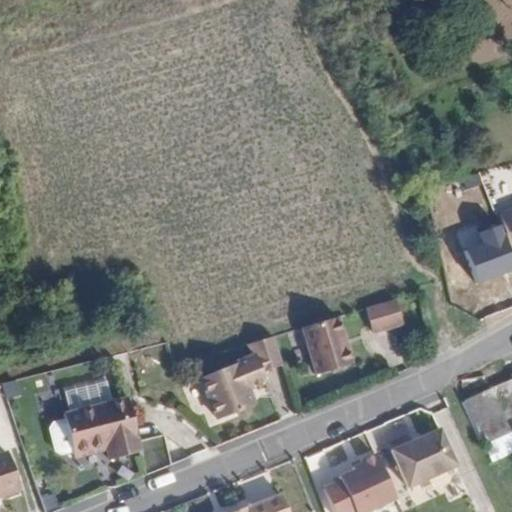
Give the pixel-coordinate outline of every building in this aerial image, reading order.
[(511,213),(502,217),(511,240),(511,213)] [(400,319),(393,296),(364,305),(372,328),(400,319)] [(336,314),(300,325),(315,371),(350,360),(336,314)] [(272,334),(248,341),(251,354),(197,371),(210,414),(246,403),(241,386),(260,380),(258,372),(282,364),(272,334)] [(511,380),(485,392),(496,421),(511,414),(511,380)] [(454,403),(478,465),(508,452),(496,421),(485,392),(454,403)] [(90,462),(91,465),(121,452),(127,465),(157,454),(136,402),(77,427),(78,432),(67,437),(65,443),(73,464),(79,466),(90,462)] [(452,469),(435,431),(405,445),(402,438),(384,446),(385,450),(404,490),(452,469)] [(121,452),(91,465),(94,470),(124,458),(121,452)] [(0,494),(12,491),(0,455),(0,494)] [(366,511),(391,501),(371,457),(355,464),(356,467),(348,470),(350,473),(335,480),(349,511),(366,511)] [(285,511),(278,493),(230,511),(285,511)]
